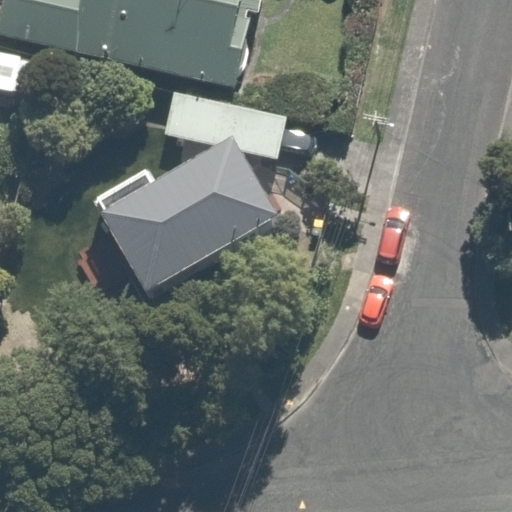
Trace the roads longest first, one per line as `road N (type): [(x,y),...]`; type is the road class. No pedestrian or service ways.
road 1 (residential): [(372,510),(487,0)]
road 2 (residential): [(372,510),(511,499)]
